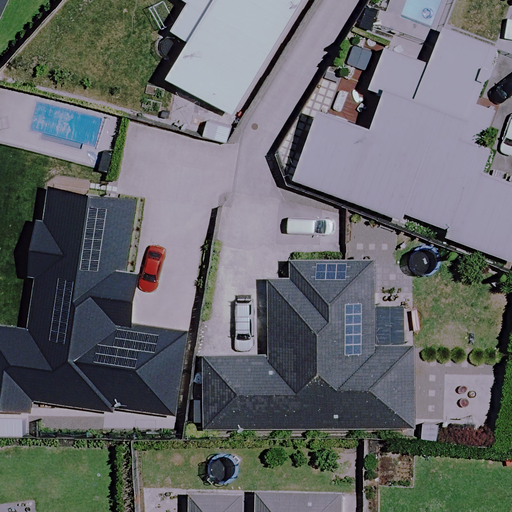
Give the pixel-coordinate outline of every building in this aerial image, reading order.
[(0,0),(0,18),(8,0),(0,0)] [(190,0),(194,2),(155,66),(236,115),(304,0),(190,0)] [(502,48),(448,27),(434,63),(392,47),(363,123),(326,109),(300,178),(511,259),(511,180),(480,168),(502,112),(480,104),(502,48)] [(56,192),(53,222),(41,220),(36,268),(49,269),(43,333),(0,328),(0,402),(39,406),(40,397),(179,410),(186,332),(135,327),(140,274),(132,273),(138,200),(56,192)] [(413,300),(376,298),(377,265),(300,261),(298,285),(278,284),(274,359),(214,356),(211,423),(412,432),(416,350),(411,350),(413,300)] [(341,511),(342,497),(197,493),(196,511),(341,511)]
